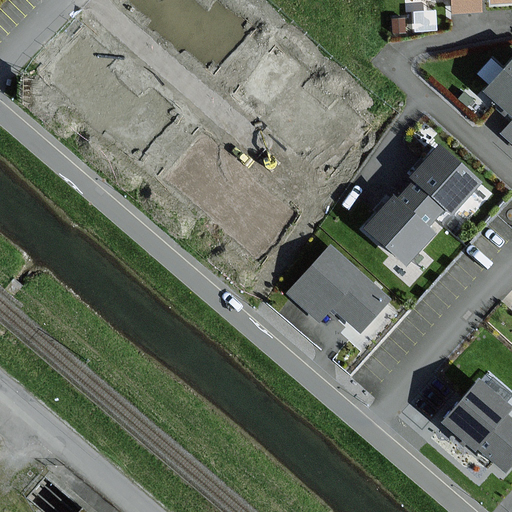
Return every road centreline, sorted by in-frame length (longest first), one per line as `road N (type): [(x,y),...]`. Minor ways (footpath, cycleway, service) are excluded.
road 1 (unclassified): [(366,428),(0,111)]
road 2 (residential): [(366,428),(511,266)]
road 3 (unclassified): [(0,383),(148,511)]
road 4 (unclassified): [(463,511),(366,428)]
